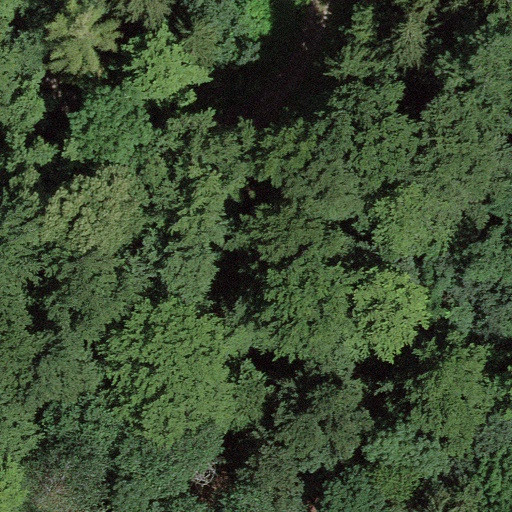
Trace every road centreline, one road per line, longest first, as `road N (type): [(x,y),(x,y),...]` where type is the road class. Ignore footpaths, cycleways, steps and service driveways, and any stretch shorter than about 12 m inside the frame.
road 1 (track): [(10,511),(204,247),(250,160),(255,110)]
road 2 (track): [(328,9),(304,65),(255,110),(159,130),(68,110),(0,45)]
road 3 (track): [(337,511),(511,481)]
